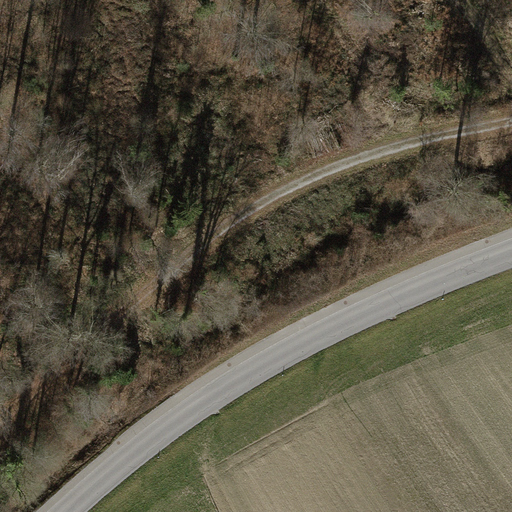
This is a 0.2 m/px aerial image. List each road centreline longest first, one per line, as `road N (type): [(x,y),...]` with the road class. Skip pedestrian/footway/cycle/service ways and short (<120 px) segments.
road 1 (track): [(511,125),(394,143),(317,167),(175,265),(0,419)]
road 2 (tertiary): [(67,511),(210,395),(309,336),(511,250)]
